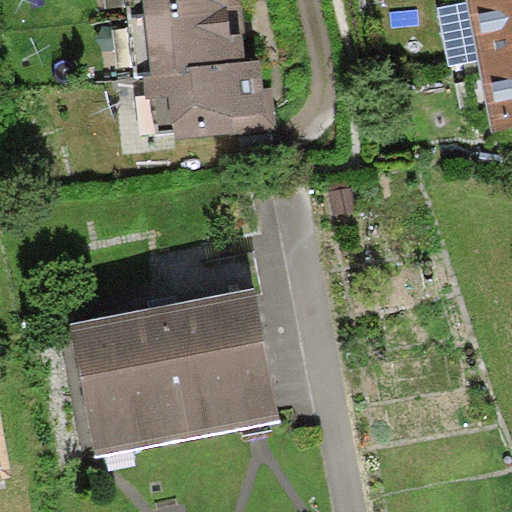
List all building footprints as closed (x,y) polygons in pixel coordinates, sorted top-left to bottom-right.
[(114,0),(119,28),(244,8),(243,0),(114,0)] [(463,0),(446,0),(444,0),(452,67),(471,65),(463,0)] [(511,0),(471,0),(499,129),(511,125),(511,0)] [(244,8),(119,28),(128,85),(140,83),(254,65),(244,8)] [(259,64),(254,65),(140,83),(150,146),(269,127),(259,64)] [(266,305),(66,338),(87,466),(287,432),(266,305)] [(0,488),(12,486),(0,406),(0,488)]
